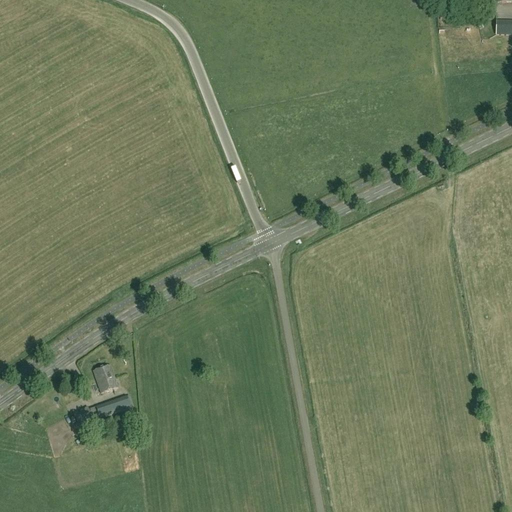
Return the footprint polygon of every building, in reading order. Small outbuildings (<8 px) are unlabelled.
[(511,36),(511,21),(496,21),(495,36),(511,36)] [(101,395),(118,389),(110,366),(93,372),(101,395)] [(133,411),(132,408),(135,407),(131,396),(92,410),(96,421),(124,411),(125,415),(132,413),(131,412),(133,411)] [(88,422),(93,420),(87,408),(73,415),(77,423),(79,427),(88,422)] [(105,432),(115,429),(111,418),(101,422),(105,432)]
